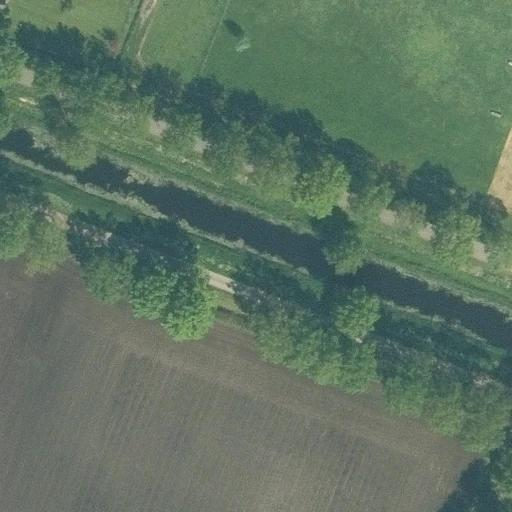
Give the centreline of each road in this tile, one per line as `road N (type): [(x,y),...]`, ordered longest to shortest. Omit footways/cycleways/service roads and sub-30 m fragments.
road 1 (unclassified): [(511,392),(0,195)]
road 2 (unclassified): [(511,261),(0,64)]
